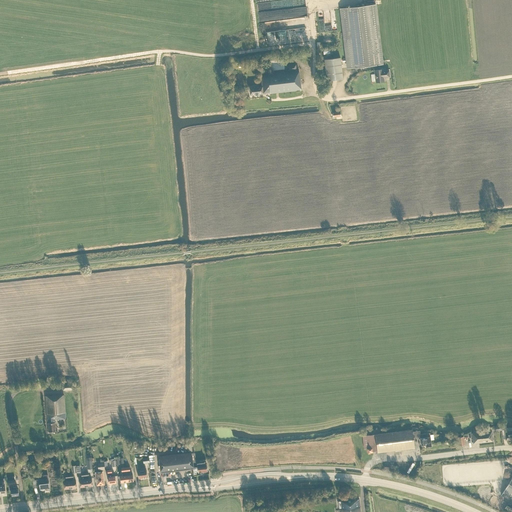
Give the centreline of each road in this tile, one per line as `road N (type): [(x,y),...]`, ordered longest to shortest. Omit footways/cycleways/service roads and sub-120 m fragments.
road 1 (track): [(313,43),(209,56),(160,51),(0,74)]
road 2 (primary): [(21,508),(191,488)]
road 3 (unclassified): [(511,448),(379,459),(363,479)]
